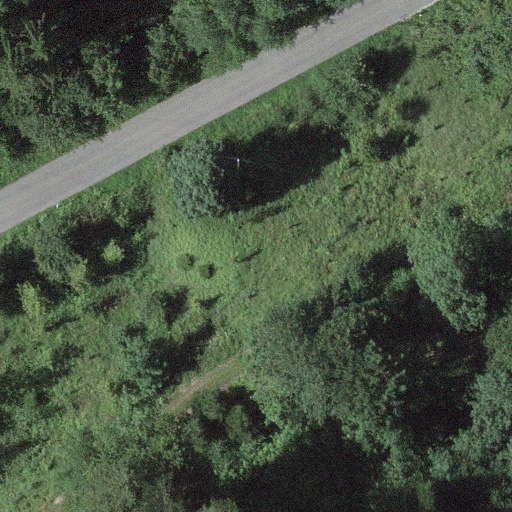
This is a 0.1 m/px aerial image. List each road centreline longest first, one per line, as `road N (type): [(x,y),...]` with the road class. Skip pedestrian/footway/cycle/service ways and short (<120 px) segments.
road 1 (track): [(511,346),(471,354),(308,335),(215,376),(93,480),(73,511)]
road 2 (unclassified): [(380,0),(0,210)]
